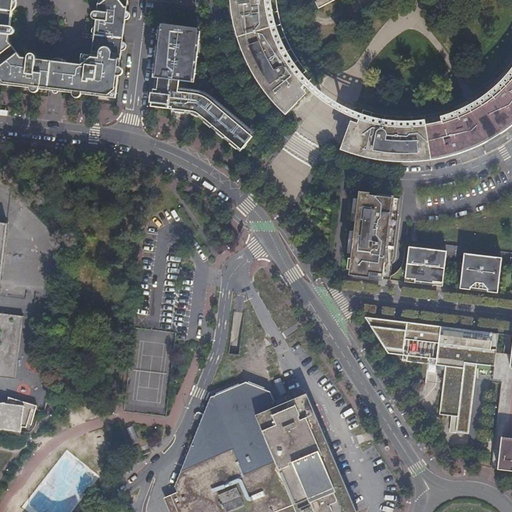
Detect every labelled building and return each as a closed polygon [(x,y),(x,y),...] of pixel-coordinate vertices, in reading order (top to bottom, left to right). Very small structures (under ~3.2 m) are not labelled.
[(129,0),(98,0),(94,50),(94,53),(83,61),(64,59),(59,59),(37,57),(37,55),(37,54),(35,53),(34,53),(32,53),(30,54),(29,56),(21,55),(9,40),(12,15),(14,0),(0,0),(0,75),(6,83),(56,88),(83,91),(108,94),(119,85),(125,40),(129,0)] [(262,88),(270,98),(278,107),(286,115),(288,112),(290,114),(314,89),(319,83),(308,72),(300,63),(293,52),(286,37),(281,25),(278,12),(276,0),(230,0),(232,15),(235,27),(238,38),(242,50),(248,64),(254,75),(262,88)] [(314,0),(319,8),(334,0),(314,0)] [(207,118),(240,150),(249,139),(246,137),(249,133),(240,125),(239,127),(202,92),(197,89),(193,87),(177,85),(178,78),(190,79),(196,27),(186,26),(161,23),(160,23),(159,27),(157,27),(153,71),(156,71),(155,75),(159,75),(158,87),(154,86),(152,103),(172,105),(172,108),(181,109),(181,108),(185,108),(186,106),(192,107),(192,109),(198,112),(199,111),(207,118)] [(94,53),(94,50),(85,50),(83,61),(94,53)] [(501,129),(506,126),(508,129),(511,125),(511,60),(506,69),(497,79),(487,88),(476,96),(500,134),(503,132),(501,129)] [(327,91),(319,83),(314,89),(323,97),(333,103),(336,105),(343,110),(357,116),(360,108),(350,105),(341,99),(338,98),(327,91)] [(118,95),(119,85),(108,94),(118,95)] [(500,134),(476,96),(474,97),(471,98),(464,103),(451,108),(443,111),(436,113),(425,115),(432,160),(450,156),(459,154),(467,151),(478,146),(477,143),(482,140),(484,143),(496,137),(500,134)] [(357,116),(345,151),(358,155),(367,158),(379,160),(388,161),(400,162),(409,162),(421,161),(432,160),(425,115),(417,116),(408,117),(392,116),(386,115),(377,113),(370,112),(360,108),(357,116)] [(199,111),(198,112),(206,120),(207,118),(199,111)] [(381,279),(390,280),(400,198),(357,193),(357,198),(354,221),(354,222),(353,231),(352,232),(350,253),(349,258),(347,257),(346,268),(348,269),(347,275),(367,277),(368,271),(382,273),(381,279)] [(446,251),(409,247),(405,282),(414,283),(414,280),(432,282),(431,285),(442,286),(446,251)] [(487,291),(497,293),(501,258),(463,253),(459,288),(469,289),(470,287),(487,289),(487,291)] [(0,429),(3,430),(8,431),(21,434),(21,431),(22,427),(26,427),(27,424),(31,425),(37,405),(8,397),(9,397),(7,403),(5,402),(2,402),(2,403),(0,402),(0,376),(16,379),(24,316),(0,312),(0,429)] [(494,366),(498,333),(497,333),(493,333),(493,332),(372,318),(370,318),(369,318),(368,319),(368,320),(368,321),(368,322),(374,331),(388,353),(399,354),(403,354),(402,361),(403,361),(403,358),(436,362),(436,364),(437,364),(436,369),(445,370),(444,381),(443,381),(439,414),(453,416),(452,420),(450,431),(468,434),(475,378),(477,378),(478,378),(478,368),(477,368),(477,369),(476,369),(477,364),(490,366),(493,366),(494,366)] [(141,332),(159,333),(158,340),(167,341),(166,347),(172,347),(173,331),(134,328),(133,337),(141,338),(141,332)] [(151,413),(165,414),(170,354),(158,353),(157,361),(143,360),(143,369),(141,369),(140,386),(139,386),(137,399),(125,398),(124,406),(152,408),(151,413)] [(426,382),(412,391),(415,395),(419,401),(424,398),(426,382)] [(296,511),(256,416),(278,407),(271,393),(246,383),(210,399),(175,486),(179,488),(180,491),(172,494),(179,511),(296,511)] [(296,511),(354,511),(349,499),(305,396),(294,400),(278,407),(256,416),(296,511)] [(511,438),(501,438),(500,448),(498,469),(511,471),(511,438)]
